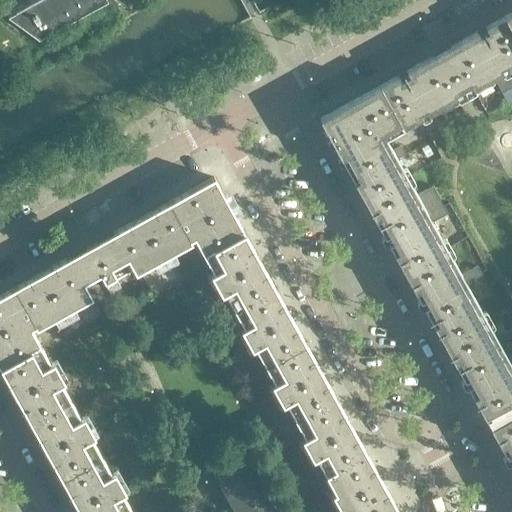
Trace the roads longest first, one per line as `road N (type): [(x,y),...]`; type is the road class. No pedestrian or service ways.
road 1 (residential): [(434,455),(436,399),(270,95)]
road 2 (residential): [(219,123),(385,424),(434,455)]
road 3 (residential): [(0,245),(219,123)]
road 4 (residential): [(270,95),(449,0)]
